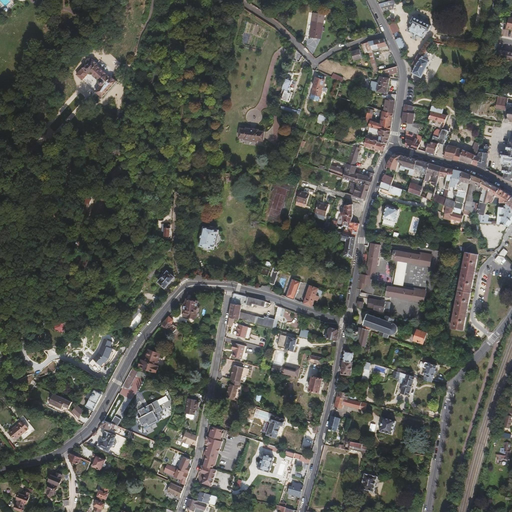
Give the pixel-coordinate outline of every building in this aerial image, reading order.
[(395,9),(397,3),(395,0),(391,0),(387,1),(380,4),(383,12),(385,11),(395,9)] [(503,22),(504,16),(493,13),(492,19),(503,22)] [(430,32),(433,26),(415,17),(412,22),(414,23),(410,31),(416,34),(416,35),(417,36),(418,37),(419,35),(424,38),(428,31),(430,32)] [(320,30),(320,26),(320,22),(310,21),(309,37),(319,38),(320,30)] [(407,45),(403,37),(401,36),(400,36),(398,32),(394,34),(398,42),(401,49),(406,47),(407,45)] [(47,49),(49,41),(40,38),(38,46),(47,49)] [(389,46),(386,39),(385,39),(370,42),(373,51),(389,46)] [(373,51),(370,42),(363,44),(366,54),(370,52),(373,51)] [(363,58),(361,49),(356,51),(356,52),(352,53),(355,61),(363,58)] [(299,62),(304,56),(298,50),(294,61),(299,62)] [(426,70),(435,54),(427,50),(423,57),(417,66),(414,73),(423,77),(426,70)] [(379,70),(373,51),(370,52),(376,71),(379,70)] [(417,66),(423,57),(419,54),(414,64),(417,66)] [(108,75),(95,64),(96,63),(89,57),(86,57),(84,59),(84,62),(76,71),(83,77),(86,72),(87,73),(90,73),(99,81),(99,86),(95,90),(101,96),(115,79),(110,75),(108,75)] [(399,73),(398,66),(386,70),(387,76),(399,73)] [(289,92),(293,81),(292,80),(294,75),(289,73),(283,89),(289,92)] [(323,90),(326,80),(317,77),(312,93),(313,94),(321,96),(322,90),(323,90)] [(388,94),(391,78),(381,77),(380,83),(373,82),(371,91),(388,94)] [(511,103),(508,102),(509,98),(498,95),(496,108),(506,110),(507,108),(509,108),(508,117),(505,118),(504,120),(506,122),(507,122),(509,122),(510,122),(510,121),(511,121),(511,103)] [(396,107),(397,101),(388,98),(386,104),(384,111),(395,113),(396,107)] [(414,124),(415,113),(412,112),(414,106),(405,103),(402,123),(408,124),(414,124)] [(392,130),(395,113),(384,111),(383,111),(380,122),(370,119),(373,108),(368,107),(364,121),(369,122),(380,126),(380,125),(392,130)] [(446,122),(449,115),(443,113),(432,111),(430,118),(446,122)] [(392,130),(380,125),(380,126),(369,122),(366,133),(370,134),(371,132),(391,137),(391,133),(392,130)] [(264,140),(265,130),(259,129),(259,128),(246,127),(246,128),(241,127),(240,138),(245,138),(245,139),(257,140),(258,139),(264,140)] [(446,145),(451,131),(444,128),(443,130),(440,136),(435,135),(432,143),(430,142),(427,152),(430,153),(433,153),(437,155),(440,143),(446,145)] [(418,143),(419,139),(416,138),(418,134),(408,130),(406,139),(408,139),(407,146),(419,150),(421,144),(418,143)] [(388,143),(391,137),(371,132),(370,134),(369,139),(388,143)] [(460,161),(464,149),(465,150),(468,145),(469,145),(470,140),(460,136),(456,145),(450,143),(445,157),(453,159),(460,161)] [(511,181),(511,138),(510,139),(508,151),(508,152),(506,151),(506,155),(505,156),(504,157),(503,158),(503,160),(504,162),(505,164),(504,167),(506,168),(504,178),(511,181)] [(387,146),(388,143),(369,139),(367,143),(366,147),(385,151),(387,146)] [(487,169),(491,144),(484,143),(483,147),(481,147),(480,151),(479,156),(478,166),(482,167),(487,169)] [(360,155),(363,147),(361,146),(360,147),(355,146),(349,164),(357,166),(360,155)] [(465,161),(469,151),(465,150),(464,149),(460,161),(462,162),(464,163),(465,161)] [(381,161),(383,156),(377,154),(373,165),(379,167),(381,161)] [(397,170),(399,162),(402,155),(397,156),(394,156),(393,157),(390,160),(387,166),(397,170)] [(407,166),(409,157),(402,155),(399,162),(402,162),(400,169),(405,171),(406,166),(407,166)] [(415,168),(418,160),(410,157),(409,157),(407,166),(406,168),(409,169),(409,167),(411,168),(410,172),(414,173),(415,168)] [(427,175),(430,163),(418,160),(415,168),(422,170),(421,173),(427,175)] [(440,176),(442,166),(437,165),(430,163),(427,175),(426,180),(430,181),(432,173),(434,174),(434,176),(435,176),(433,185),(437,186),(440,176)] [(115,177),(123,170),(119,166),(118,167),(115,164),(108,170),(109,171),(108,172),(110,174),(109,174),(111,176),(113,175),(115,177)] [(356,173),(358,167),(357,166),(349,164),(347,170),(356,173)] [(451,185),(454,169),(448,167),(442,166),(440,176),(447,178),(445,189),(446,189),(444,198),(435,195),(434,201),(443,204),(445,205),(447,199),(449,190),(450,190),(451,185)] [(345,177),(347,171),(341,169),(340,170),(336,169),(331,167),(330,171),(345,177)] [(461,183),(463,174),(464,174),(464,172),(459,171),(454,169),(451,185),(456,187),(458,182),(461,183)] [(369,176),(356,173),(347,170),(347,171),(345,177),(359,181),(364,183),(371,186),(375,175),(376,175),(370,173),(369,176)] [(462,215),(468,186),(468,184),(470,175),(468,174),(464,172),(464,174),(463,174),(461,183),(458,182),(456,187),(454,195),(457,195),(456,202),(454,209),(453,213),(462,215)] [(393,182),(394,178),(386,175),(384,182),(392,185),(393,182)] [(478,190),(482,181),(483,180),(477,178),(472,176),(470,186),(466,209),(469,211),(472,202),(470,201),(473,190),(477,191),(478,190)] [(496,195),(500,189),(485,181),(483,180),(482,181),(483,181),(479,190),(481,192),(477,204),(478,204),(476,213),(477,214),(485,215),(485,214),(488,202),(492,203),(496,195)] [(403,189),(392,185),(384,182),(382,188),(401,195),(403,189)] [(410,188),(393,182),(392,185),(403,189),(409,192),(410,188)] [(371,188),(371,186),(364,183),(363,184),(358,183),(358,185),(352,183),(351,188),(352,189),(351,195),(367,200),(371,188)] [(421,197),(423,189),(424,187),(411,183),(410,188),(409,192),(421,197)] [(106,214),(112,191),(101,188),(95,210),(106,214)] [(435,195),(436,194),(423,189),(421,197),(434,201),(435,195)] [(507,203),(511,197),(508,194),(500,189),(496,195),(500,197),(500,200),(500,202),(507,203)] [(307,203),(310,193),(299,191),(297,200),(307,203)] [(509,227),(511,223),(511,197),(507,203),(507,205),(505,205),(505,207),(499,207),(498,220),(498,224),(509,227)] [(454,209),(456,202),(447,199),(445,205),(447,206),(449,207),(454,209)] [(326,220),(330,206),(320,202),(315,216),(326,220)] [(476,213),(478,204),(477,204),(472,202),(469,211),(470,211),(472,212),(476,213)] [(354,216),(355,205),(347,205),(346,208),(347,213),(343,212),(342,216),(346,217),(345,221),(353,223),(354,216)] [(396,221),(400,210),(388,206),(384,217),(385,217),(383,224),(394,227),(396,221)] [(463,223),(465,216),(462,215),(453,213),(454,209),(449,207),(447,214),(452,216),(451,219),(463,223)] [(488,221),(489,215),(485,214),(485,215),(477,214),(477,222),(493,223),(493,222),(488,221)] [(360,226),(361,224),(353,223),(345,221),(343,226),(345,227),(345,226),(349,227),(348,228),(346,228),(346,230),(359,231),(360,226)] [(217,250),(218,230),(202,229),(201,249),(217,250)] [(500,246),(503,237),(493,233),(490,241),(493,242),(493,243),(500,246)] [(354,252),(357,237),(345,234),(344,237),(341,236),(340,240),(348,242),(346,255),(353,257),(354,252)] [(376,276),(381,245),(372,243),(371,253),(366,274),(376,276)] [(430,265),(432,255),(398,249),(399,247),(392,246),(391,251),(394,251),(392,259),(430,265)] [(464,330),(473,288),(479,254),(466,252),(452,328),(464,330)] [(403,286),(407,263),(398,261),(395,284),(403,286)] [(268,276),(270,269),(261,266),(259,273),(268,276)] [(176,277),(170,271),(167,274),(165,272),(161,276),(163,278),(162,280),(168,286),(170,283),(171,284),(175,280),(174,279),(176,277)] [(274,285),(278,273),(276,272),(272,271),(269,283),(274,285)] [(371,285),(372,276),(361,275),(359,289),(365,290),(366,284),(371,285)] [(295,300),(301,283),(293,279),(286,297),(295,300)] [(321,297),(323,290),(311,286),(305,303),(313,306),(315,301),(316,301),(317,300),(318,300),(320,296),(321,297)] [(426,300),(427,291),(387,287),(386,296),(426,300)] [(267,302),(240,294),(235,293),(234,294),(232,303),(241,306),(242,303),(253,306),(253,304),(265,307),(267,302)] [(198,312),(198,306),(198,301),(188,299),(188,302),(186,302),(184,315),(196,317),(197,312),(198,312)] [(384,312),(385,301),(369,299),(368,307),(374,308),(373,310),(384,312)] [(240,312),(241,306),(232,303),(231,310),(230,317),(234,318),(239,320),(240,312)] [(256,324),(257,316),(240,312),(239,320),(256,324)] [(362,329),(362,328),(359,328),(358,330),(356,330),(355,333),(357,334),(356,339),(355,339),(354,340),(354,341),(354,343),(359,344),(366,344),(371,328),(372,328),(373,327),(377,329),(377,330),(378,330),(379,329),(382,331),(381,335),(390,337),(391,333),(393,334),(395,334),(397,333),(398,335),(399,334),(398,333),(400,331),(400,329),(400,328),(400,327),(401,327),(401,326),(399,326),(398,324),(397,323),(394,323),(396,319),(387,316),(385,320),(380,319),(380,318),(379,318),(377,317),(374,317),(375,316),(374,316),(373,316),(369,314),(368,314),(367,314),(366,314),(366,315),(367,315),(364,324),(363,323),(363,324),(364,325),(363,325),(364,325),(364,326),(363,328),(362,328),(362,329)] [(273,329),(275,319),(265,316),(264,318),(257,316),(256,324),(273,329)] [(171,324),(172,323),(166,320),(163,324),(169,329),(172,325),(171,324)] [(53,330),(64,333),(67,325),(56,321),(53,330)] [(246,337),(249,326),(240,324),(237,335),(246,337)] [(337,341),(339,330),(330,328),(328,333),(326,332),(325,338),(337,341)] [(307,339),(309,334),(309,332),(302,330),(299,337),(307,339)] [(424,344),(428,333),(418,330),(415,340),(424,344)] [(294,352),(298,340),(282,335),(278,347),(294,352)] [(111,358),(113,352),(110,351),(112,347),(114,341),(106,338),(101,351),(98,354),(99,355),(96,360),(94,359),(90,363),(92,365),(91,366),(92,368),(97,372),(98,370),(100,371),(103,370),(104,367),(102,366),(106,361),(107,362),(111,358)] [(244,352),(246,345),(236,342),(234,349),(235,349),(233,356),(242,359),(244,352)] [(155,365),(159,354),(150,351),(146,362),(143,360),(140,367),(156,373),(158,366),(155,365)] [(352,362),(353,352),(345,351),(344,360),(352,362)] [(322,361),(323,357),(309,355),(308,361),(327,365),(328,362),(322,361)] [(368,382),(370,371),(369,370),(371,361),(366,359),(365,364),(361,380),(368,382)] [(351,375),(353,362),(352,362),(344,360),(341,373),(351,375)] [(434,378),(439,365),(430,362),(430,363),(428,362),(425,363),(425,365),(426,367),(427,367),(428,368),(426,376),(425,379),(432,382),(434,378)] [(241,381),(245,367),(235,364),(231,379),(232,379),(241,381)] [(298,379),(300,370),(286,366),(284,369),(282,369),(282,368),(274,366),(272,371),(298,379)] [(131,389),(136,377),(139,371),(133,369),(123,388),(129,390),(131,389)] [(411,395),(416,376),(410,374),(405,372),(401,371),(400,371),(398,376),(403,378),(404,376),(407,378),(403,393),(411,395)] [(320,391),(322,376),(312,374),(310,390),(320,391)] [(237,392),(239,386),(240,386),(241,381),(232,379),(231,384),(226,397),(235,400),(237,392)] [(343,388),(350,386),(347,379),(341,382),(343,388)] [(205,393),(206,385),(192,381),(191,388),(205,393)] [(96,409),(105,391),(97,387),(88,405),(96,409)] [(348,399),(350,393),(344,392),(341,391),(339,389),(337,396),(348,399)] [(73,400),(55,392),(53,391),(49,401),(62,407),(64,404),(70,407),(73,400)] [(200,405),(200,401),(199,401),(199,400),(204,401),(204,399),(205,395),(189,392),(186,412),(187,413),(194,414),(195,414),(197,408),(197,405),(199,405),(200,405)] [(367,404),(356,401),(348,399),(337,396),(335,407),(343,409),(344,405),(366,410),(367,404)] [(165,417),(161,412),(165,409),(159,400),(149,406),(141,411),(145,417),(142,419),(147,427),(152,424),(154,426),(155,426),(163,421),(162,419),(165,417)] [(85,409),(78,403),(73,409),(81,416),(85,409)] [(15,434),(30,420),(22,410),(16,415),(18,418),(8,427),(15,434)] [(278,438),(281,425),(284,426),(285,420),(273,416),(272,422),(272,423),(269,435),(278,438)] [(337,432),(341,419),(332,417),(329,431),(332,432),(331,433),(334,434),(335,431),(337,432)] [(392,434),(395,421),(383,418),(380,431),(392,434)] [(509,428),(511,419),(507,418),(506,421),(505,420),(503,426),(509,428)] [(116,431),(118,427),(106,422),(103,427),(106,428),(106,429),(110,430),(113,431),(113,430),(116,431)] [(317,434),(320,426),(309,423),(309,426),(314,428),(313,433),(317,434)] [(208,454),(220,457),(227,431),(213,427),(211,437),(208,437),(206,444),(209,445),(206,453),(208,454)] [(197,445),(199,436),(187,432),(183,442),(190,445),(191,443),(197,445)] [(115,442),(117,437),(106,433),(104,436),(106,437),(105,439),(104,439),(103,440),(104,441),(104,443),(101,442),(99,447),(111,452),(113,447),(115,448),(116,448),(118,445),(117,443),(115,442)] [(368,449),(369,445),(352,442),(352,444),(351,449),(366,452),(367,449),(368,449)] [(271,466),(272,462),(274,461),(275,458),(274,456),(263,453),(262,455),(261,456),(261,457),(262,458),(260,464),(259,465),(258,467),(259,469),(269,472),(271,471),(272,469),(271,466)] [(79,461),(81,457),(78,456),(70,454),(69,457),(71,457),(71,458),(71,460),(77,462),(79,461)] [(208,454),(205,465),(215,468),(216,465),(218,466),(220,457),(208,454)] [(310,463),(311,458),(302,455),(300,461),(310,463)] [(103,471),(108,460),(98,456),(97,459),(94,466),(103,471)] [(191,466),(193,459),(185,456),(180,469),(167,464),(164,472),(183,479),(181,483),(186,485),(193,467),(191,466)] [(213,485),(218,469),(215,468),(205,465),(202,464),(200,471),(207,473),(204,482),(213,485)] [(62,479),(63,475),(58,473),(57,477),(52,475),(50,480),(52,481),(58,483),(61,485),(63,479),(62,479)] [(375,493),(377,478),(364,476),(362,491),(375,493)] [(57,491),(59,487),(57,485),(58,483),(52,481),(49,488),(50,488),(48,493),(54,495),(56,491),(57,491)] [(180,501),(184,488),(172,483),(166,496),(180,501)] [(301,498),(304,486),(293,484),(292,488),(290,488),(288,494),(301,498)] [(29,503),(31,497),(31,496),(32,493),(34,493),(35,490),(28,487),(25,495),(21,493),(19,499),(21,500),(19,504),(18,504),(17,508),(25,511),(27,507),(25,506),(27,502),(29,503)] [(108,499),(110,494),(103,491),(101,495),(100,495),(99,498),(104,500),(105,497),(108,499)] [(210,504),(212,495),(201,492),(198,501),(199,501),(210,504)] [(215,506),(218,497),(212,495),(210,504),(215,506)] [(103,509),(106,504),(105,503),(103,502),(104,500),(99,498),(96,505),(97,506),(95,510),(101,511),(102,508),(103,509)] [(196,510),(199,501),(198,501),(190,498),(187,507),(196,510)] [(199,501),(196,510),(195,511),(206,511),(210,504),(199,501)]
